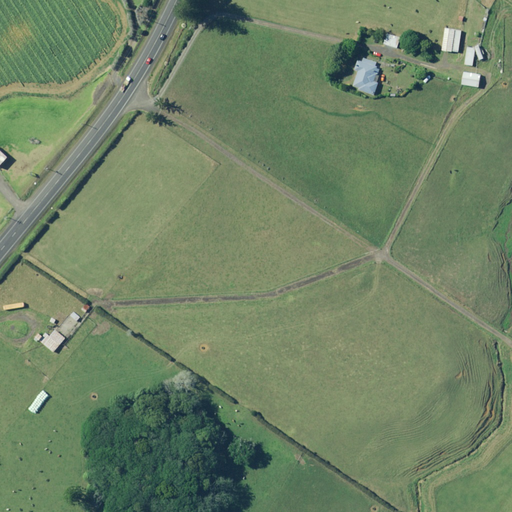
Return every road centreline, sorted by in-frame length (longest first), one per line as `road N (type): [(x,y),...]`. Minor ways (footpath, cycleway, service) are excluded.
road 1 (unknown): [(132,79),(156,96),(200,19),(221,9),(452,65)]
road 2 (secondary): [(175,0),(104,120),(0,252)]
